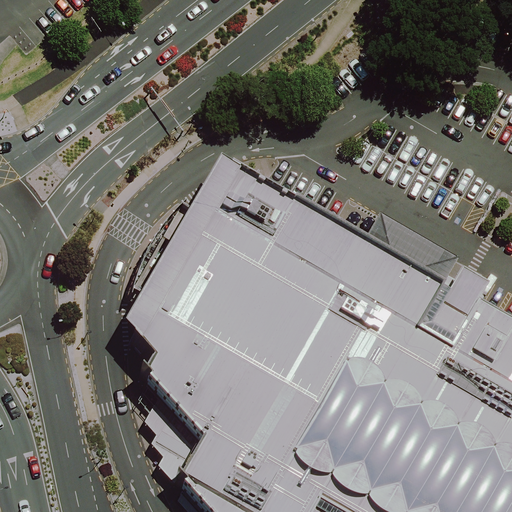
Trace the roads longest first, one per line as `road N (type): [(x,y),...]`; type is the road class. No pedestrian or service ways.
road 1 (tertiary): [(310,0),(113,156),(32,249)]
road 2 (tertiary): [(0,172),(211,0)]
road 3 (unclassified): [(30,271),(81,511)]
